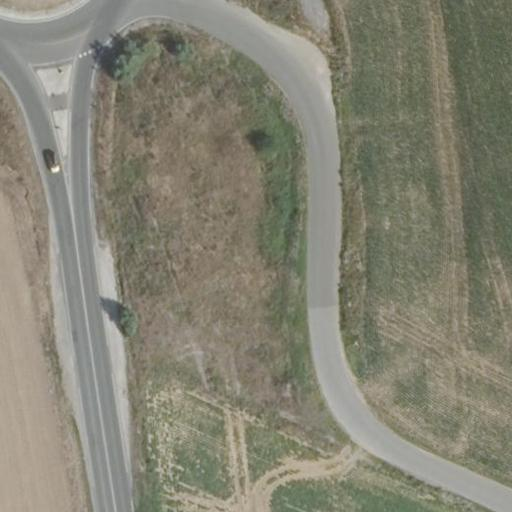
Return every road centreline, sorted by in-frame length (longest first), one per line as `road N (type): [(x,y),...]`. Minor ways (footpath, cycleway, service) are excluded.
road 1 (unclassified): [(187,0),(280,49),(321,111),(321,297),(332,380),(355,426),(511,502)]
road 2 (primary): [(117,511),(79,255)]
road 3 (primary): [(79,255),(79,92),(98,20)]
road 4 (primary): [(0,53),(34,100),(79,255)]
